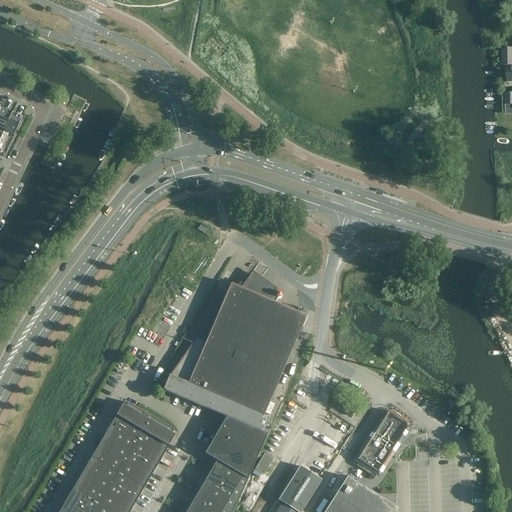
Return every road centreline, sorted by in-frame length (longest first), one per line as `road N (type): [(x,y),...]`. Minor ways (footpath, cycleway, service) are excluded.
road 1 (secondary): [(0,389),(137,201),(196,171)]
road 2 (secondary): [(181,152),(130,183),(37,304),(0,367)]
road 3 (secondary): [(201,149),(174,76),(148,53),(88,24)]
road 4 (unclassified): [(200,294),(236,239),(303,286),(326,287)]
road 5 (secondary): [(81,44),(161,84),(181,152)]
road 6 (secondary): [(361,216),(511,259)]
road 7 (secondary): [(196,171),(237,174),(338,208)]
road 8 (residential): [(0,199),(40,112),(37,102),(0,84)]
road 9 (secondary): [(341,193),(201,149)]
road 10 (unclassified): [(384,391),(323,353),(326,287)]
road 11 (secondary): [(511,247),(387,210)]
